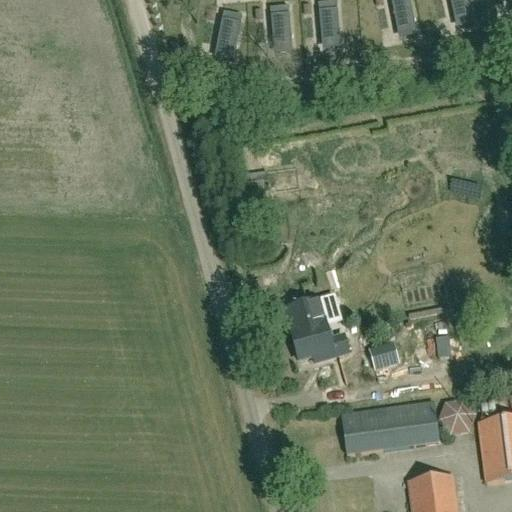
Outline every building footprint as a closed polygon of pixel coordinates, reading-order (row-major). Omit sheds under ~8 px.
[(379,0),(374,1),(376,9),(384,8),(382,0),(379,0)] [(390,0),(397,35),(415,31),(409,0),(390,0)] [(468,0),(449,0),(454,24),(473,20),(468,0)] [(322,45),(340,43),(337,5),(318,7),(322,45)] [(311,8),(302,9),(303,17),(311,17),(311,8)] [(273,50),(292,48),(288,10),(270,12),(273,50)] [(216,15),(208,13),(206,22),(214,23),(216,15)] [(255,22),(263,22),(262,14),(254,14),(255,22)] [(223,15),(216,53),(235,57),(242,19),(223,15)] [(292,339),(299,364),(311,361),(312,366),(350,357),(346,340),(329,344),(318,303),(288,312),(295,338),(292,339)] [(503,309),(464,314),(467,336),(506,331),(503,309)] [(435,340),(438,363),(451,361),(448,339),(435,340)] [(395,348),(371,354),(376,374),(400,368),(395,348)] [(444,437),(474,436),(472,404),(442,405),(444,437)] [(441,450),(436,409),(343,422),(349,463),(441,450)] [(486,487),(511,483),(511,421),(478,426),(486,487)] [(457,511),(453,479),(410,485),(413,511),(457,511)]
